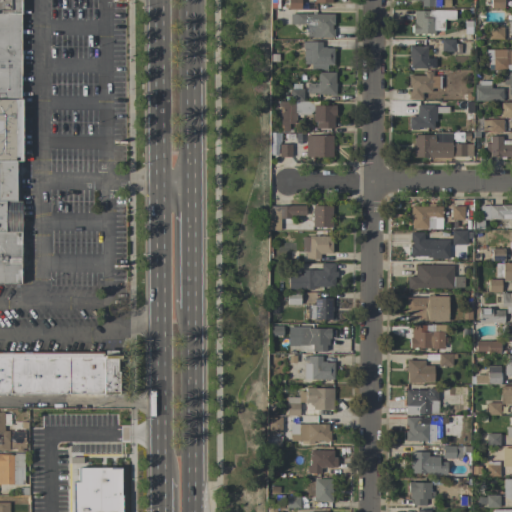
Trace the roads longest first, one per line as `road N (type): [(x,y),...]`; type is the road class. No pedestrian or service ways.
road 1 (residential): [(373,0),(369,511)]
road 2 (primary): [(160,183),(160,478)]
road 3 (residential): [(511,181),(289,182)]
road 4 (primary): [(191,511),(193,310)]
road 5 (primary): [(192,184),(192,0)]
road 6 (primary): [(159,0),(160,183)]
road 7 (primary): [(193,310),(192,184)]
